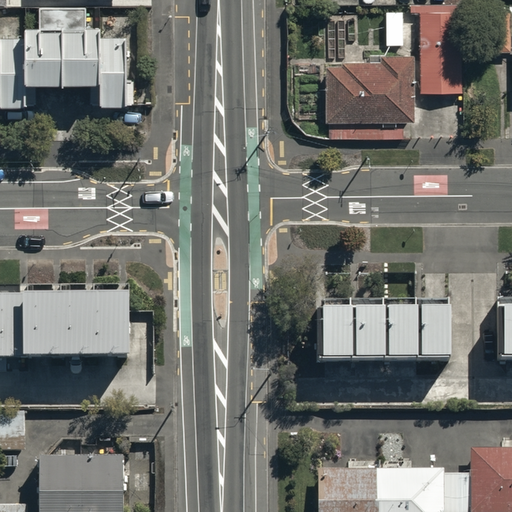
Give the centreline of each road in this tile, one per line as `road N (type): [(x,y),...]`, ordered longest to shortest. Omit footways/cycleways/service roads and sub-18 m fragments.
road 1 (tertiary): [(216,202),(219,511)]
road 2 (residential): [(216,202),(511,199)]
road 3 (unclassified): [(0,210),(216,202)]
road 4 (tertiary): [(215,0),(216,202)]
